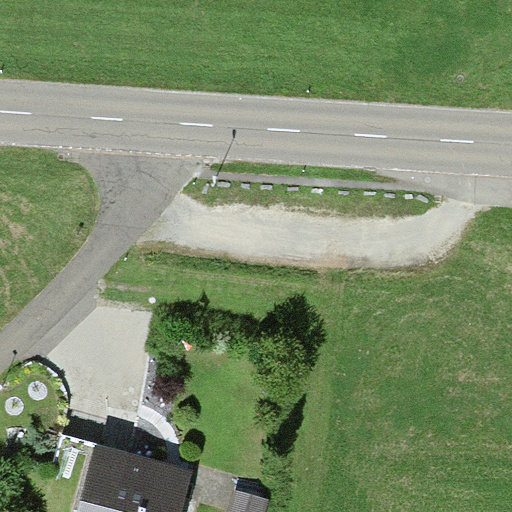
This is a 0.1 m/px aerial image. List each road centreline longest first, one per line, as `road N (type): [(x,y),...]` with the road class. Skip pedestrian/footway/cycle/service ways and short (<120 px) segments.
road 1 (primary): [(157,121),(511,143)]
road 2 (unclassified): [(0,354),(119,230),(147,168),(157,121)]
road 3 (primary): [(0,110),(157,121)]
